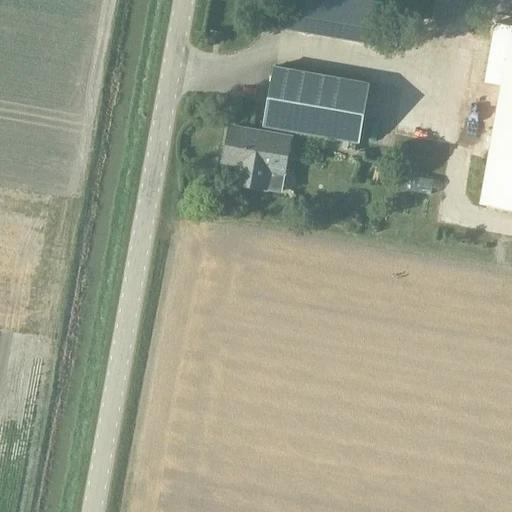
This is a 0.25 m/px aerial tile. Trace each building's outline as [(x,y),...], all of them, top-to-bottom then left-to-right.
[(376,45),(383,3),(368,0),(284,0),(280,28),(376,45)] [(510,24),(494,21),(484,80),(499,82),(510,24)] [(511,208),(511,24),(510,24),(499,82),(479,202),(511,208)] [(211,31),(210,40),(220,41),(221,32),(211,31)] [(268,96),(263,126),(359,143),(368,83),(274,66),(268,96)] [(228,126),(222,161),(239,164),(235,184),(265,190),(268,169),(284,172),(290,137),(228,126)] [(376,166),(372,179),(381,182),(385,168),(376,166)]
